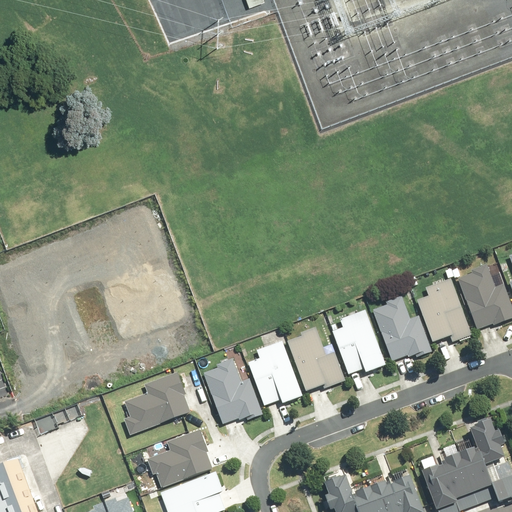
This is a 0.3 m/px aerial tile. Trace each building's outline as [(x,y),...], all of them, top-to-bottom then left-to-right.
[(475,275),(459,281),(479,332),(496,325),(497,328),(511,321),(511,303),(505,286),(498,289),(490,267),(474,272),(475,275)] [(442,281),(432,285),(433,289),(428,291),(431,298),(418,303),(434,344),(451,338),(454,346),(475,338),(453,281),(444,285),(442,281)] [(412,362),(432,354),(419,319),(413,322),(404,298),(388,304),(389,307),(375,312),(394,363),(410,357),(412,362)] [(390,368),(369,316),(353,322),(351,318),(341,322),(344,329),(333,333),(353,383),(390,368)] [(326,392),(348,383),(338,355),(328,358),(318,330),(303,335),(304,338),(290,344),(310,394),(324,389),(326,392)] [(264,351),(259,353),(262,361),(250,365),(267,408),(283,401),(286,407),(306,400),(284,343),(271,348),(269,345),(262,347),(264,351)] [(220,370),(205,375),(222,428),(247,419),(248,423),(265,418),(252,379),(241,383),(234,362),(219,367),(220,370)] [(125,422),(131,437),(192,414),(177,376),(146,388),(149,397),(126,406),(132,420),(125,422)] [(504,501),(511,498),(511,476),(495,482),(488,463),(508,456),(504,444),(509,442),(505,431),(501,433),(496,420),(476,427),(482,444),(423,465),(438,508),(441,507),(442,511),(459,511),(466,510),(465,507),(501,494),(504,501)] [(163,491),(214,472),(208,456),(211,455),(202,432),(169,445),(172,453),(148,462),(154,478),(158,476),(163,491)] [(41,511),(23,462),(0,470),(0,511),(41,511)] [(430,511),(416,473),(357,494),(351,477),(331,485),(335,498),(331,499),(335,510),(340,508),(341,511),(430,511)] [(218,476),(164,496),(169,511),(227,511),(221,495),(225,494),(218,476)] [(136,511),(131,498),(120,502),(118,497),(107,502),(110,511),(136,511)] [(97,510),(90,511),(110,511),(107,502),(96,506),(97,510)]
